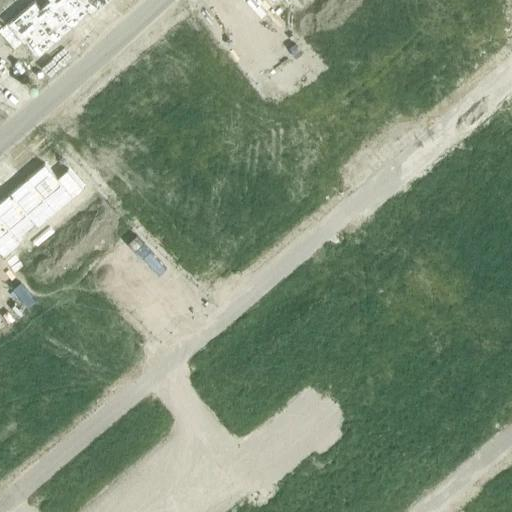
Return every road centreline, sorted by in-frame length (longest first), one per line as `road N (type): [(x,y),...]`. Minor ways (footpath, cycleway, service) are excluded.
road 1 (residential): [(511,56),(0,491)]
road 2 (residential): [(0,133),(157,0)]
